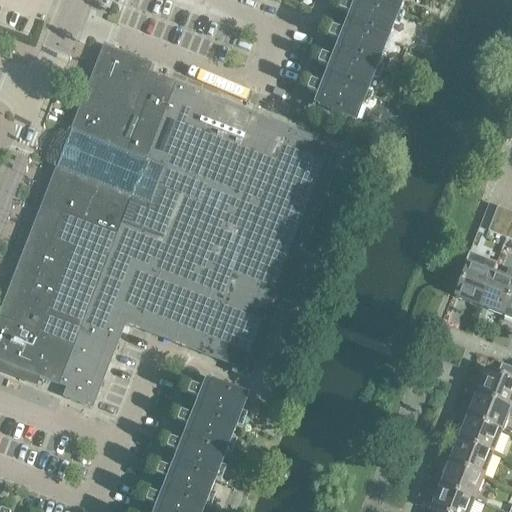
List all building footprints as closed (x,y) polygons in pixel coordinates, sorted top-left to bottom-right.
[(362,0),(358,10),(342,4),(339,14),(354,20),(348,37),(332,31),(328,40),(344,46),(337,64),(322,58),(318,67),(333,72),(326,91),(311,85),(307,94),(322,100),(319,109),(355,123),(403,0),(362,0)] [(351,178),(358,160),(359,157),(283,127),(158,79),(162,70),(104,47),(22,258),(0,313),(0,367),(35,381),(61,391),(59,396),(92,409),(125,325),(236,368),(234,373),(250,380),(281,301),(306,310),(324,263),(303,255),(336,171),(351,178)] [(487,233),(499,238),(509,214),(496,209),(487,233)] [(511,242),(511,215),(509,214),(499,238),(511,242)] [(479,309),(492,275),(491,275),(495,265),(469,255),(464,265),(467,266),(454,299),(458,300),(456,304),(465,308),(467,304),(479,309)] [(492,275),(479,309),(501,317),(511,289),(511,271),(508,270),(504,280),(492,275)] [(511,321),(511,289),(501,317),(511,321)] [(511,371),(497,366),(493,377),(484,374),(475,397),(509,410),(509,409),(511,401),(511,371)] [(203,511),(248,399),(212,385),(208,394),(193,388),(189,397),(204,403),(198,421),(183,415),(179,425),(194,431),(187,448),(172,442),(168,451),(184,457),(177,475),(161,469),(157,478),(173,484),(167,502),(150,495),(147,505),(163,511),(162,511),(203,511)] [(475,397),(466,420),(500,433),(505,418),(511,421),(511,420),(511,409),(509,409),(509,410),(475,397)] [(466,420),(457,443),(491,456),(500,433),(466,420)] [(457,443),(448,466),(482,479),(491,456),(457,443)] [(448,466),(439,489),(472,503),(482,479),(448,466)] [(468,511),(472,503),(439,489),(429,511),(468,511)]
